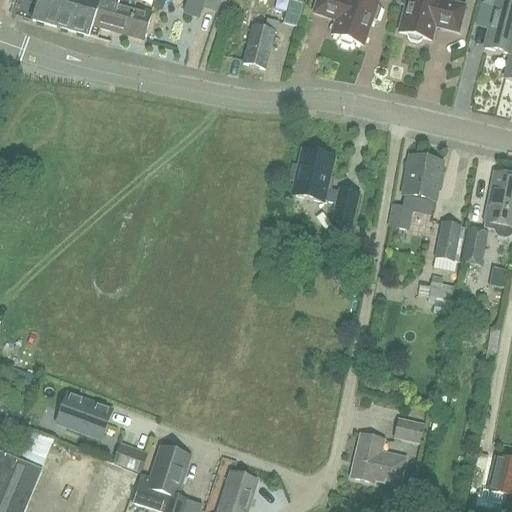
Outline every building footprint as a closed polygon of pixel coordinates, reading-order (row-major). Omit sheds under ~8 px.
[(39,0),(32,21),(87,37),(88,37),(96,39),(100,27),(109,30),(108,32),(142,42),(149,15),(116,7),(117,0),(123,0),(134,4),(135,0),(39,0)] [(288,0),(282,24),(298,29),(304,4),(288,0)] [(335,21),(330,35),(339,38),(338,41),(340,45),(348,48),(353,46),(354,43),(362,46),(371,20),(376,22),(380,9),(376,8),(377,4),(366,0),(317,0),(312,14),(335,21)] [(422,42),(422,39),(431,41),(434,27),(458,33),(464,7),(441,1),(441,0),(401,0),(400,5),(405,6),(398,33),(407,35),(406,38),(409,42),(417,45),(422,42)] [(501,0),(483,0),(482,5),(494,8),(483,50),(510,56),(504,80),(511,81),(511,4),(501,2),(501,0)] [(264,71),(274,34),(275,35),(278,24),(267,21),(264,31),(252,27),(242,65),(264,71)] [(66,109),(60,162),(91,165),(95,134),(96,133),(95,133),(96,127),(97,113),(66,109)] [(172,141),(176,125),(174,125),(174,128),(168,126),(168,125),(153,122),(153,123),(147,121),(148,119),(146,118),(131,181),(132,181),(134,176),(160,183),(159,188),(161,188),(170,149),(171,149),(172,148),(171,148),(172,142),(173,142),(173,141),(172,141)] [(332,222),(351,226),(358,195),(339,190),(338,194),(327,191),(334,159),(301,151),(297,168),(291,166),(288,181),(293,183),(290,196),(323,204),(324,202),(335,205),(332,222)] [(207,153),(199,189),(216,192),(213,204),(227,207),(237,160),(222,157),(222,155),(221,155),(221,156),(211,154),(211,153),(210,153),(210,154),(207,153)] [(408,158),(401,196),(403,196),(401,207),(391,205),(386,228),(408,232),(412,213),(430,216),(433,202),(435,203),(438,188),(437,188),(439,180),(442,164),(408,158)] [(182,160),(176,187),(190,190),(196,162),(182,160)] [(227,207),(242,210),(244,198),(260,201),(268,166),(265,165),(265,164),(264,164),(264,166),(254,163),(254,162),(253,162),(253,163),(237,160),(227,207)] [(511,229),(511,178),(493,175),(483,224),(511,229)] [(4,196),(1,209),(28,216),(31,202),(4,196)] [(1,209),(0,212),(0,223),(25,229),(28,216),(1,209)] [(460,229),(441,225),(434,259),(453,263),(460,229)] [(466,228),(460,263),(480,267),(486,232),(466,228)] [(0,280),(2,281),(0,287),(0,296),(26,306),(29,299),(40,270),(43,262),(14,250),(9,265),(5,263),(0,275),(0,280)] [(165,278),(165,280),(180,284),(180,285),(181,285),(181,284),(187,285),(187,286),(188,287),(188,286),(228,295),(228,294),(223,292),(229,266),(235,267),(235,265),(172,250),(172,252),(174,252),(173,258),(172,258),(168,273),(169,273),(168,279),(165,278)] [(460,264),(454,294),(462,296),(468,266),(460,264)] [(40,270),(29,299),(82,318),(83,317),(79,315),(81,310),(87,296),(86,296),(89,290),(93,291),(93,290),(60,277),(60,276),(59,277),(54,275),(55,274),(54,274),(53,275),(40,270)] [(428,297),(450,301),(453,287),(442,285),(443,279),(431,277),(429,289),(418,286),(416,297),(428,299),(428,297)] [(200,311),(174,302),(169,315),(196,324),(200,311)] [(196,324),(169,315),(165,328),(191,337),(196,324)] [(213,366),(214,364),(176,348),(176,347),(175,348),(169,346),(170,345),(169,344),(169,345),(154,339),(153,341),(156,342),(153,347),(147,361),(148,361),(145,367),(143,366),(142,367),(202,392),(202,391),(197,389),(208,364),(213,366)] [(39,377),(4,363),(0,372),(0,377),(25,387),(21,397),(30,400),(39,377)] [(66,396),(56,425),(100,441),(111,413),(66,396)] [(423,425),(396,419),(392,441),(418,447),(423,425)] [(0,511),(24,511),(41,472),(40,472),(53,440),(21,426),(7,458),(0,455),(0,511)] [(360,434),(350,480),(373,485),(374,481),(398,487),(404,462),(380,456),(384,440),(360,434)] [(146,453),(119,444),(112,465),(138,474),(146,453)] [(189,459),(160,449),(149,480),(140,477),(130,505),(149,511),(181,511),(184,504),(175,500),(189,459)] [(511,462),(495,459),(487,492),(511,497),(511,462)] [(247,511),(257,483),(229,474),(216,511),(247,511)] [(417,481),(408,479),(406,488),(414,490),(417,481)] [(398,494),(395,510),(404,511),(410,511),(413,496),(398,494)]
